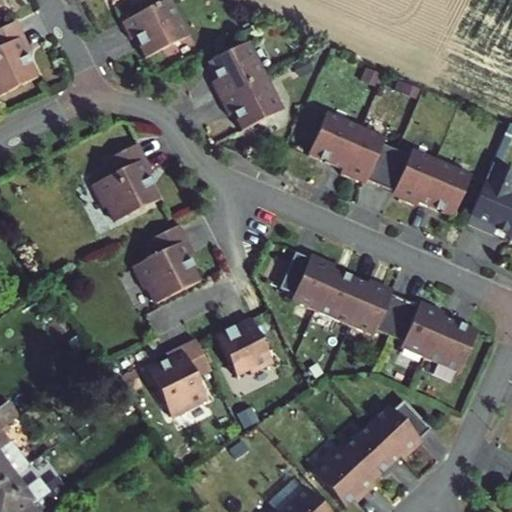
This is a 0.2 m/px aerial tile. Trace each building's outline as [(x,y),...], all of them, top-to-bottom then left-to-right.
[(146,56),(189,35),(171,0),(163,0),(123,20),(132,38),(136,36),(146,56)] [(0,94),(39,75),(12,21),(0,27),(0,94)] [(214,80),(222,97),(266,74),(249,40),(209,60),(218,78),(214,80)] [(284,109),(266,74),(222,97),(231,113),(235,111),(244,129),(284,109)] [(330,111),(312,153),(346,167),(364,125),(330,111)] [(511,124),(498,156),(504,158),(511,139),(511,124)] [(388,136),(364,125),(346,167),(344,171),(358,178),(360,173),(384,183),(399,147),(386,142),(388,136)] [(119,220),(162,197),(134,143),(108,157),(116,172),(94,183),(106,207),(110,204),(119,220)] [(412,153),(399,147),(384,183),(408,194),(406,198),(420,204),(422,200),(440,158),(415,147),(412,153)] [(475,172),(440,158),(422,200),(457,214),(475,172)] [(511,167),(497,161),(471,220),(497,232),(499,227),(511,232),(511,167)] [(159,302),(202,280),(176,226),(150,239),(157,254),(135,265),(147,289),(151,286),(159,302)] [(296,300),(319,309),(337,267),(339,263),(324,257),(322,261),(300,251),(284,288),(298,294),(296,300)] [(319,309),(352,324),(370,281),(337,267),(319,309)] [(381,329),(393,334),(408,298),(385,287),(386,283),(372,277),(370,281),(352,324),(379,335),(381,329)] [(405,346),(429,356),(447,314),(448,310),(434,303),(432,308),(408,298),(393,334),(408,340),(405,346)] [(447,314),(429,356),(463,371),(481,328),(447,314)] [(252,317),(217,335),(238,377),(251,370),(253,374),(275,363),(252,317)] [(213,370),(200,344),(149,370),(172,416),(208,398),(198,378),(213,370)] [(415,445),(434,427),(407,398),(397,408),(392,404),(373,422),(403,456),(406,459),(418,448),(415,445)] [(0,428),(5,425),(18,415),(8,401),(0,406),(0,428)] [(403,456),(373,422),(346,447),(376,480),(403,456)] [(376,480),(346,447),(343,443),(314,470),(348,507),(361,495),(364,498),(380,484),(376,480)] [(0,485),(0,511),(38,511),(40,511),(68,491),(60,479),(31,499),(14,476),(0,485)] [(332,511),(309,486),(281,511),(332,511)]
